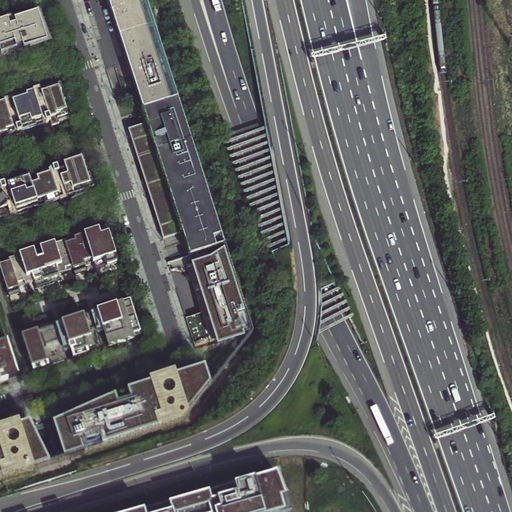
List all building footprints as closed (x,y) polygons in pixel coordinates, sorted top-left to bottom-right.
[(145,109),(182,97),(150,0),(113,0),(128,49),(134,72),(145,109)] [(45,43),(37,14),(14,21),(16,25),(9,27),(7,21),(0,22),(0,51),(1,55),(5,53),(17,50),(17,49),(22,46),(23,50),(29,48),(45,43)] [(0,107),(0,148),(73,125),(61,88),(44,94),(18,102),(0,107)] [(193,249),(228,236),(182,97),(145,109),(148,119),(137,122),(128,125),(167,232),(185,226),(190,241),(193,249)] [(94,190),(84,157),(8,181),(0,183),(0,219),(25,212),(53,203),(77,195),(94,190)] [(67,245),(0,265),(0,269),(9,297),(20,293),(19,287),(34,282),(36,289),(60,281),(58,274),(72,270),(74,276),(87,272),(85,266),(93,263),(95,270),(118,263),(107,232),(75,242),(76,246),(68,248),(67,245)] [(250,303),(228,241),(214,250),(195,256),(221,329),(224,337),(251,327),(244,306),(250,303)] [(130,301),(21,335),(29,358),(33,371),(66,360),(62,346),(67,344),(72,358),(102,349),(97,334),(103,332),(108,347),(133,339),(141,336),(130,301)] [(18,376),(7,340),(0,342),(0,381),(7,379),(18,376)] [(54,422),(50,424),(61,461),(169,427),(209,385),(207,384),(201,366),(124,394),(54,422)] [(0,431),(0,480),(48,465),(29,423),(0,431)] [(290,511),(279,472),(139,511),(290,511)]
